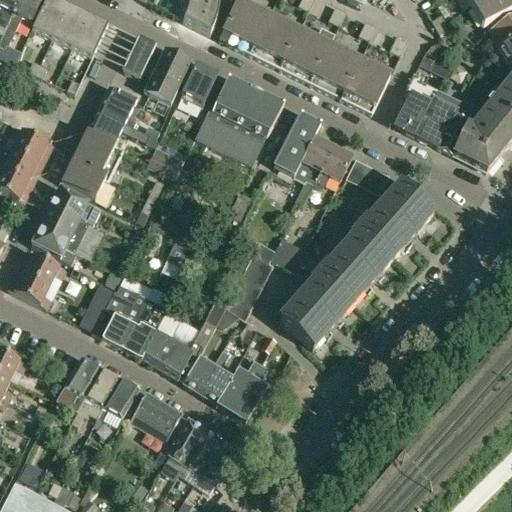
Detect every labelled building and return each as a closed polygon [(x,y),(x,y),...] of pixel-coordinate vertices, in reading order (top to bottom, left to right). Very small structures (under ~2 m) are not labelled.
[(43,0),(22,0),(6,35),(0,47),(0,51),(4,53),(5,49),(8,51),(21,23),(30,27),(43,0)] [(22,0),(0,0),(0,1),(0,32),(6,35),(22,0)] [(48,0),(47,0),(31,34),(51,44),(68,9),(48,0)] [(187,0),(188,4),(188,9),(187,12),(185,19),(182,27),(209,40),(213,29),(216,20),(218,13),(218,5),(218,0),(187,0)] [(314,2),(310,0),(302,0),(301,4),(311,9),(314,2)] [(464,0),(471,12),(489,0),(464,0)] [(483,31),(511,12),(511,9),(506,0),(489,0),(471,12),(483,31)] [(307,16),(311,9),(301,4),(297,10),(307,16)] [(218,45),(248,59),(265,23),(235,8),(218,45)] [(51,44),(71,53),(87,18),(68,9),(51,44)] [(344,17),(335,12),(331,19),(341,24),(344,17)] [(91,63),(99,47),(108,28),(87,18),(71,53),(91,63)] [(511,18),(487,34),(496,51),(511,40),(511,18)] [(337,31),(341,24),(331,19),(327,26),(337,31)] [(430,26),(435,34),(445,28),(440,20),(430,26)] [(248,59),(279,75),(297,38),(265,23),(248,59)] [(375,32),(365,27),(361,34),(371,39),(375,32)] [(435,34),(438,39),(448,33),(445,28),(435,34)] [(361,34),(358,40),(353,49),(363,54),(371,39),(361,34)] [(146,36),(128,66),(142,74),(161,44),(146,36)] [(279,75),(310,90),(327,53),(297,38),(279,75)] [(511,40),(496,51),(493,53),(501,65),(481,78),(491,87),(507,75),(507,74),(511,71),(511,40)] [(396,42),(392,49),(402,54),(406,47),(396,42)] [(442,65),(442,64),(450,53),(436,47),(425,56),(442,65)] [(388,56),(399,61),(402,54),(392,49),(388,56)] [(0,63),(10,69),(15,58),(4,53),(0,51),(0,63)] [(310,90),(340,104),(357,68),(327,53),(310,90)] [(160,76),(159,79),(180,89),(190,67),(164,54),(155,73),(160,76)] [(27,76),(34,80),(39,69),(32,66),(27,76)] [(450,72),(435,66),(430,75),(444,83),(450,72)] [(370,119),(388,83),(357,68),(340,104),(370,119)] [(34,80),(42,83),(47,72),(39,69),(34,80)] [(203,110),(217,80),(195,69),(182,96),(192,100),(190,104),(203,110)] [(148,100),(169,111),(180,89),(159,79),(148,100)] [(209,114),(194,144),(254,173),(267,143),(282,111),(226,84),(211,115),(209,114)] [(511,125),(511,84),(499,100),(497,98),(493,103),(495,105),(492,109),(511,125)] [(72,85),(66,95),(74,99),(79,88),(72,85)] [(135,107),(108,93),(97,116),(132,132),(136,125),(128,121),(135,107)] [(466,128),(451,160),(485,177),(511,143),(511,125),(492,109),(477,97),(473,107),(472,109),(466,128)] [(393,132),(415,142),(431,109),(430,109),(409,99),(393,132)] [(415,142),(451,160),(466,128),(472,109),(462,103),(457,112),(449,109),(447,113),(432,105),(430,109),(431,109),(415,142)] [(123,156),(117,153),(113,151),(120,137),(128,140),(132,132),(97,116),(85,140),(122,158),(123,156)] [(293,117),(269,170),(293,182),(299,168),(313,143),(319,130),(293,117)] [(18,145),(13,156),(43,171),(53,151),(15,132),(10,141),(18,145)] [(159,137),(158,137),(148,132),(144,139),(148,141),(148,140),(156,144),(159,137)] [(61,190),(94,206),(105,184),(108,185),(122,158),(85,140),(61,190)] [(156,144),(148,140),(148,141),(145,148),(155,153),(159,146),(156,144)] [(308,199),(312,190),(332,152),(313,143),(299,168),(293,182),(304,187),(292,211),(298,213),(299,209),(301,210),(307,199),(308,199)] [(338,187),(351,161),(332,152),(312,190),(321,194),(327,181),(338,187)] [(0,161),(0,172),(33,189),(43,171),(13,156),(8,165),(0,161)] [(147,171),(169,182),(175,171),(153,159),(147,171)] [(356,190),(366,169),(355,164),(345,184),(356,190)] [(367,195),(377,175),(366,169),(356,190),(367,195)] [(0,197),(23,209),(33,189),(0,172),(0,197)] [(377,175),(367,195),(378,200),(388,181),(377,175)] [(155,185),(150,196),(158,199),(163,188),(155,185)] [(392,264),(415,237),(432,218),(400,189),(359,235),(392,264)] [(99,216),(59,194),(49,214),(79,229),(80,227),(91,233),(91,232),(99,216)] [(150,196),(144,209),(151,213),(158,199),(150,196)] [(136,227),(143,230),(151,213),(144,209),(136,227)] [(169,218),(157,213),(156,213),(147,235),(154,239),(159,227),(164,229),(169,218)] [(49,214),(38,235),(55,243),(66,249),(63,254),(76,259),(76,260),(89,266),(103,238),(91,232),(91,233),(80,227),(79,229),(49,214)] [(224,229),(209,221),(204,232),(219,240),(224,229)] [(197,249),(202,237),(184,229),(178,240),(177,239),(172,250),(173,250),(165,265),(179,272),(191,246),(197,249)] [(145,239),(135,234),(127,251),(136,255),(136,256),(143,241),(144,241),(145,239)] [(70,270),(76,260),(76,259),(63,254),(66,249),(55,243),(38,235),(30,251),(47,260),(48,259),(70,270)] [(352,309),(376,282),(392,264),(359,235),(320,280),(352,309)] [(291,276),(302,255),(281,244),(274,256),(270,265),(291,276)] [(274,256),(258,248),(252,260),(268,268),(270,265),(274,256)] [(28,257),(18,276),(48,291),(53,281),(60,285),(65,275),(28,257)] [(115,274),(125,279),(133,262),(123,258),(115,274)] [(268,269),(268,268),(252,260),(246,270),(267,281),(272,271),(268,269)] [(246,270),(241,281),(262,292),(267,281),(246,270)] [(8,296),(46,315),(51,305),(43,302),(48,291),(18,276),(8,296)] [(110,277),(105,288),(104,289),(115,295),(121,282),(110,277)] [(312,355),(336,327),(352,309),(320,280),(279,326),(312,355)] [(241,281),(235,292),(256,303),(262,292),(241,281)] [(99,290),(89,310),(101,316),(112,296),(99,290)] [(235,292),(230,302),(251,313),(256,303),(235,292)] [(101,344),(121,354),(135,327),(146,304),(135,298),(134,300),(128,297),(123,304),(122,303),(115,317),(101,344)] [(224,314),(244,326),(251,313),(230,302),(224,313),(224,314)] [(137,362),(140,364),(154,337),(166,312),(147,303),(146,305),(146,304),(135,327),(121,354),(137,362)] [(178,384),(183,387),(198,363),(224,314),(224,313),(217,309),(207,327),(205,326),(188,357),(172,347),(156,373),(177,386),(178,384)] [(91,337),(101,316),(89,310),(78,330),(91,337)] [(167,313),(166,312),(154,337),(140,364),(156,373),(172,347),(169,344),(178,328),(163,319),(167,313)] [(268,359),(276,347),(268,342),(260,354),(268,359)] [(25,368),(0,355),(0,380),(9,385),(9,384),(16,387),(25,368)] [(222,356),(217,364),(223,368),(228,360),(222,356)] [(80,363),(59,402),(70,408),(75,400),(83,404),(99,373),(80,363)] [(198,363),(183,387),(183,389),(200,399),(215,374),(212,371),(198,363)] [(200,399),(216,410),(232,384),(218,376),(223,368),(217,364),(212,371),(215,374),(200,399)] [(216,410),(233,420),(255,386),(251,384),(260,370),(254,366),(245,380),(237,375),(232,384),(216,410)] [(233,420),(244,427),(265,392),(259,388),(267,374),(260,370),(251,384),(255,386),(233,420)] [(88,419),(97,424),(119,384),(99,373),(83,404),(84,405),(70,429),(77,433),(83,423),(85,424),(88,419)] [(0,380),(0,403),(7,407),(11,398),(4,394),(9,385),(0,380)] [(115,434),(140,395),(119,384),(97,424),(115,434)] [(165,448),(181,420),(145,399),(129,427),(165,448)] [(168,461),(164,468),(178,477),(203,436),(187,424),(167,460),(168,461)] [(178,477),(194,488),(196,484),(198,480),(219,447),(203,436),(178,477)] [(214,492),(235,458),(219,447),(198,480),(196,484),(194,488),(209,499),(213,492),(214,492)] [(92,481),(81,503),(82,503),(80,506),(85,510),(89,505),(88,505),(102,490),(92,481)] [(15,485),(14,487),(0,511),(33,511),(40,500),(34,497),(35,494),(15,485)] [(137,486),(132,492),(124,503),(135,511),(147,494),(137,486)] [(54,487),(47,498),(56,502),(62,491),(54,487)] [(56,502),(56,504),(63,508),(71,511),(77,511),(80,506),(82,503),(81,503),(73,498),(74,497),(62,491),(56,502)] [(158,511),(172,511),(169,509),(173,503),(167,498),(158,511)] [(33,511),(47,511),(51,506),(40,500),(33,511)]
